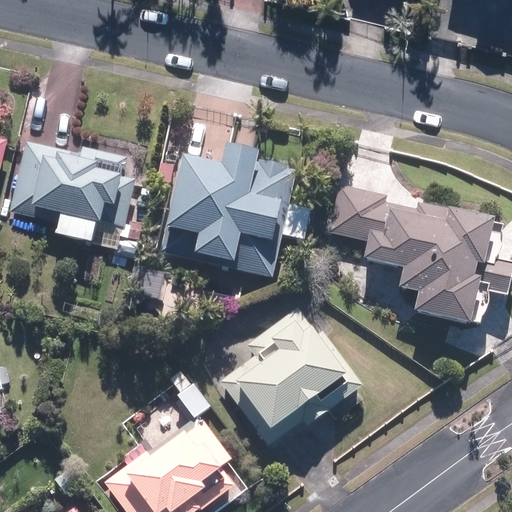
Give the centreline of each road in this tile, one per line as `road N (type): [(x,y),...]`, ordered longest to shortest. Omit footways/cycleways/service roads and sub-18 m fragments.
road 1 (residential): [(511,125),(0,0)]
road 2 (tertiary): [(390,511),(511,426)]
